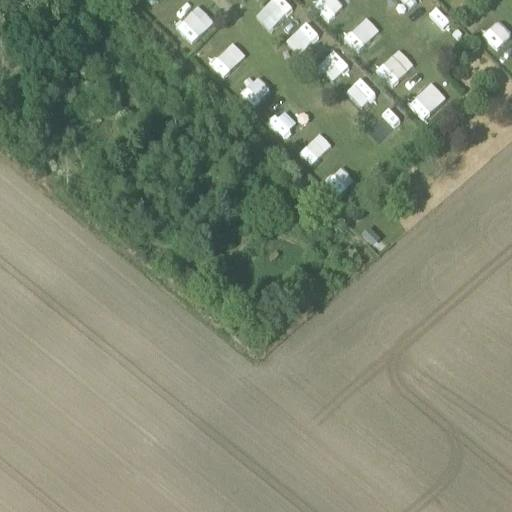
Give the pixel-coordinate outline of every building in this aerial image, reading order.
[(145,0),(154,8),(162,0),(145,0)] [(273,34),(294,11),(282,0),(273,0),(257,19),(273,34)] [(328,23),(350,3),(347,0),(323,0),(314,8),(328,23)] [(398,15),(413,0),(386,0),(385,1),(398,15)] [(420,25),(435,40),(450,25),(434,10),(420,25)] [(175,30),(192,47),(207,32),(189,15),(175,30)] [(365,17),(344,40),(361,56),(382,34),(365,17)] [(302,59),(321,38),(307,25),(287,45),(302,59)] [(223,79),(246,59),(234,44),(210,64),(223,79)] [(392,88),(412,66),(397,51),(376,73),(392,88)] [(338,80),(348,67),(333,56),(324,69),(338,80)] [(360,81),(340,103),(355,117),(375,95),(360,81)] [(426,123),(447,100),(430,84),(409,107),(426,123)] [(367,133),(381,146),(403,124),(390,110),(367,133)] [(283,137),(295,125),(283,113),(270,125),(283,137)] [(320,136),(299,155),(312,168),(332,148),(320,136)] [(340,197),(354,183),(340,170),(327,183),(340,197)] [(362,241),(370,250),(377,243),(368,234),(362,241)]
